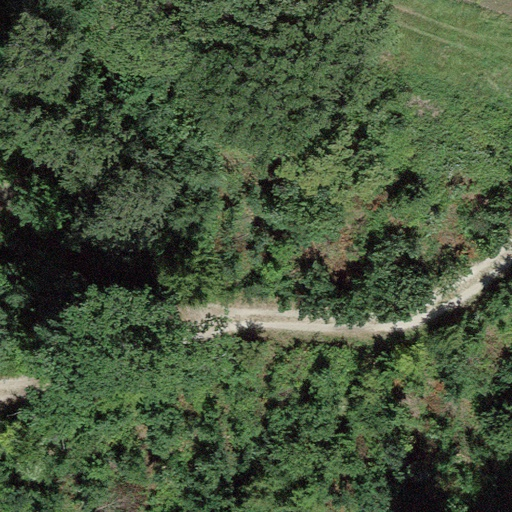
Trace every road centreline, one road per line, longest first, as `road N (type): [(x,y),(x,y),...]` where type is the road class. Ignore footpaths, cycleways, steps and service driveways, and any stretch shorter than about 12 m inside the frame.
road 1 (track): [(511,248),(399,328),(210,312),(0,184)]
road 2 (track): [(210,312),(57,389),(0,395)]
road 3 (track): [(271,511),(399,328)]
